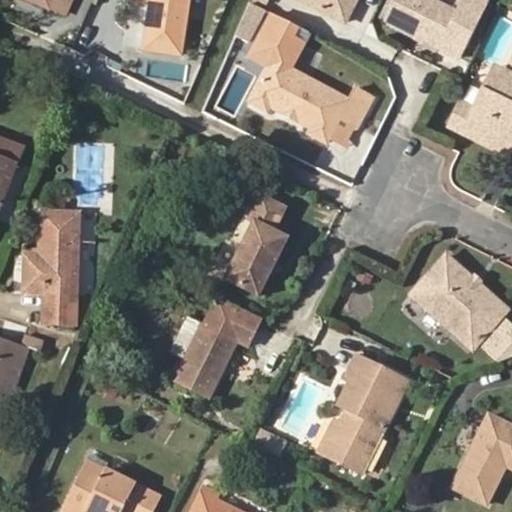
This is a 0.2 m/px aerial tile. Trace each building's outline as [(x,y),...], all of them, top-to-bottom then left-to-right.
[(33,0),(54,8),(71,15),(76,0),(33,0)] [(143,0),(151,1),(147,48),(186,51),(191,0),(143,0)] [(297,0),(352,26),(365,0),(297,0)] [(404,0),(395,19),(449,46),(471,57),(496,0),(404,0)] [(352,90),(347,101),(293,73),(313,33),(267,11),(244,57),(272,71),(255,106),(272,114),(275,108),(310,126),(306,134),(329,144),(342,116),(361,126),(374,101),(352,90)] [(0,78),(9,81),(14,61),(0,57),(0,78)] [(501,96),(511,76),(500,71),(490,90),(501,96)] [(511,74),(511,76),(501,96),(490,90),(489,92),(480,110),(469,105),(457,131),(511,156),(511,74)] [(482,89),(475,91),(469,105),(480,110),(489,92),(482,89)] [(0,202),(19,151),(0,144),(0,202)] [(256,216),(228,276),(262,292),(291,231),(278,225),(288,202),(265,191),(254,215),(256,216)] [(71,328),(72,297),(75,295),(77,215),(37,214),(37,255),(23,255),(21,298),(41,297),(41,328),(71,328)] [(410,293),(442,320),(474,345),(507,307),(444,253),(418,284),(410,293)] [(222,358),(230,361),(239,342),(232,339),(245,311),(217,297),(203,326),(201,324),(184,360),(173,383),(210,401),(224,372),(217,369),(222,358)] [(169,353),(184,360),(201,324),(186,318),(169,353)] [(498,362),(511,356),(511,326),(505,320),(481,346),(498,362)] [(10,363),(19,367),(24,349),(35,352),(39,341),(18,333),(13,346),(0,341),(0,396),(3,387),(10,363)] [(357,357),(344,385),(348,387),(339,409),(340,409),(349,414),(344,426),(339,424),(326,452),(363,470),(405,380),(357,357)] [(224,372),(230,361),(222,358),(217,369),(224,372)] [(13,390),(19,367),(10,363),(3,387),(13,390)] [(320,449),(326,452),(339,424),(344,426),(349,414),(340,409),(320,449)] [(511,430),(492,421),(460,489),(496,506),(511,474),(511,430)] [(272,449),(279,436),(267,430),(260,443),(272,449)] [(283,455),(290,441),(279,436),(272,449),(283,455)] [(157,511),(160,508),(103,481),(98,491),(80,483),(67,511),(157,511)] [(218,496),(204,489),(191,511),(233,511),(214,502),(218,496)]
